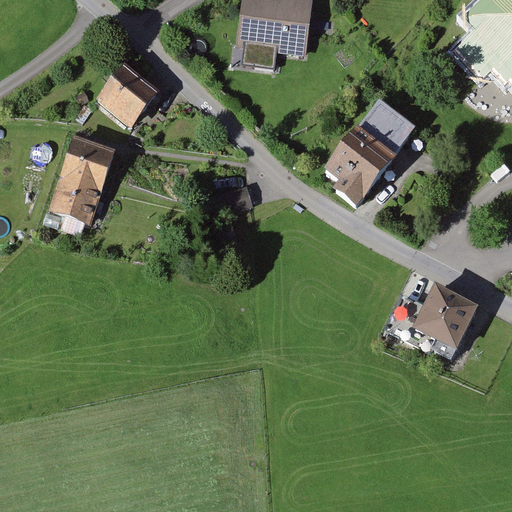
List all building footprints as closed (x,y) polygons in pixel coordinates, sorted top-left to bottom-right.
[(314,3),(290,0),(242,0),(236,53),(248,54),(246,70),(275,73),(277,57),(307,61),(314,3)] [(511,0),(492,0),(464,25),(477,39),(457,57),(484,85),(492,77),(505,91),(509,87),(511,90),(511,0)] [(126,73),(100,106),(134,133),(161,101),(126,73)] [(324,180),(340,192),(335,199),(358,217),(395,168),(392,166),(415,137),(378,110),(324,180)] [(77,147),(51,220),(92,233),(117,162),(77,147)] [(255,215),(248,192),(213,203),(221,226),(255,215)] [(240,252),(234,228),(210,234),(216,258),(240,252)] [(477,316),(438,298),(431,315),(408,304),(391,340),(442,364),(448,353),(458,358),(477,316)]
